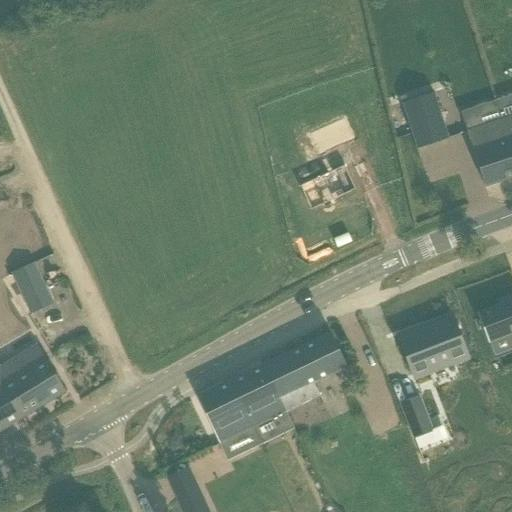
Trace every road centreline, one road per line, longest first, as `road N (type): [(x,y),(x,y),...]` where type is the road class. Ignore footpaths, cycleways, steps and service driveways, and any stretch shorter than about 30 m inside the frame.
road 1 (tertiary): [(100,419),(392,260),(511,216)]
road 2 (track): [(0,74),(144,394)]
